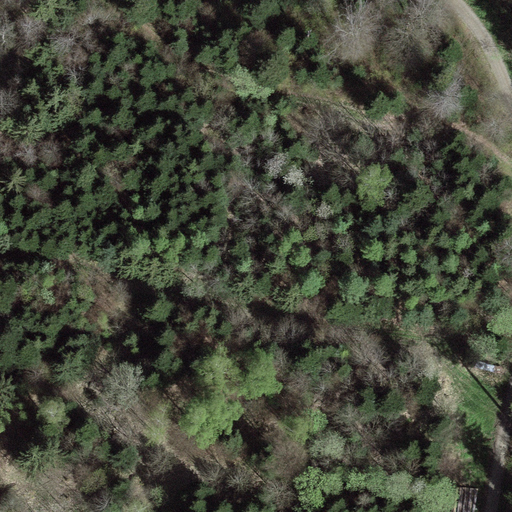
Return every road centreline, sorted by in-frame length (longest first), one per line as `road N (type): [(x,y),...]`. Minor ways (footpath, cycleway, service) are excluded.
road 1 (track): [(15,238),(511,368)]
road 2 (track): [(511,104),(469,16),(451,0)]
